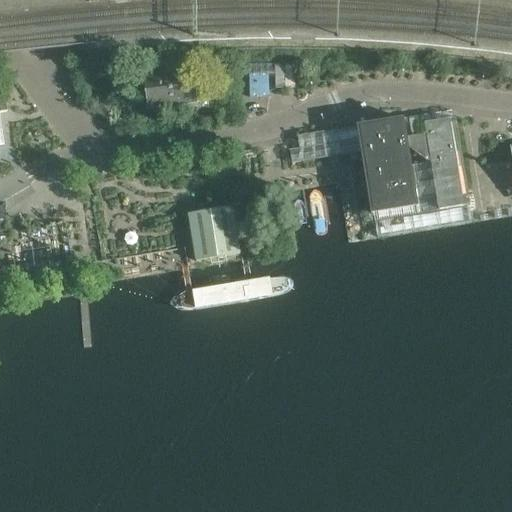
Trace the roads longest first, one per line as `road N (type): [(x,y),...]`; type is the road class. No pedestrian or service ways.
road 1 (trunk): [(98,511),(24,0)]
road 2 (trunk): [(0,224),(40,511)]
